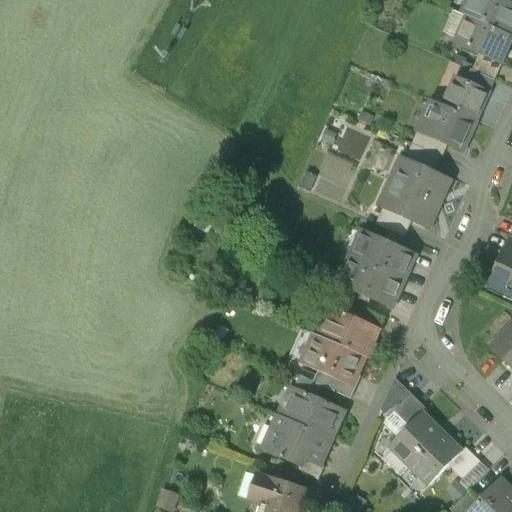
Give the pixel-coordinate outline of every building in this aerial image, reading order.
[(462,0),(459,9),(505,29),(510,32),(511,26),(511,0),(510,0),(462,0)] [(505,29),(464,11),(452,38),(477,49),(496,57),(497,56),(502,42),(500,41),(505,29)] [(496,57),(477,49),(469,66),(492,76),(500,57),(497,56),(496,57)] [(469,66),(468,66),(463,77),(487,88),(492,76),(469,66)] [(463,77),(453,72),(440,101),(474,116),(487,88),(463,77)] [(440,101),(428,96),(414,127),(445,140),(460,147),(474,116),(440,101)] [(445,140),(414,127),(409,140),(435,151),(439,153),(445,140)] [(435,151),(409,140),(402,157),(417,164),(420,159),(429,163),(435,151)] [(417,164),(402,157),(391,180),(433,199),(443,175),(417,164)] [(433,199),(391,180),(380,204),(406,216),(422,223),(433,199)] [(406,216),(380,204),(373,220),(399,232),(406,216)] [(413,251),(358,227),(347,252),(402,277),(413,251)] [(511,248),(506,246),(504,247),(498,261),(496,262),(487,281),(511,292),(511,248)] [(402,277),(347,252),(334,280),(389,305),(402,277)] [(355,316),(330,305),(323,321),(328,323),(322,337),(363,355),(364,355),(368,346),(366,345),(375,327),(375,325),(355,316)] [(382,315),(360,305),(355,316),(375,325),(375,327),(377,327),(382,315)] [(511,318),(487,344),(511,369),(511,318)] [(322,337),(312,332),(298,361),(315,369),(349,384),(363,355),(322,337)] [(349,384),(315,369),(310,380),(320,384),(344,395),(349,384)] [(292,387),(315,397),(320,384),(310,380),(297,374),(291,386),(292,387)] [(424,407),(392,376),(378,407),(386,416),(392,410),(407,424),(419,411),(420,411),(424,407)] [(280,414),(330,437),(343,409),(315,397),(292,387),(280,414)] [(280,414),(264,407),(248,443),(265,449),(265,448),(298,462),(296,467),(317,477),(323,464),(319,463),(330,437),(280,414)] [(407,424),(387,444),(407,463),(437,433),(428,424),(430,421),(427,418),(422,414),(423,414),(420,411),(419,411),(407,424)] [(437,433),(407,463),(427,483),(447,463),(459,450),(459,449),(456,447),(451,443),(452,442),(448,439),(446,442),(437,433)] [(459,450),(447,463),(461,477),(478,460),(463,445),(459,449),(459,450)] [(300,511),(308,490),(255,473),(247,496),(256,499),(252,511),(300,511)] [(477,500),(464,511),(511,511),(511,490),(502,481),(495,481),(477,500)] [(466,489),(444,510),(445,511),(464,511),(477,500),(466,489)]
